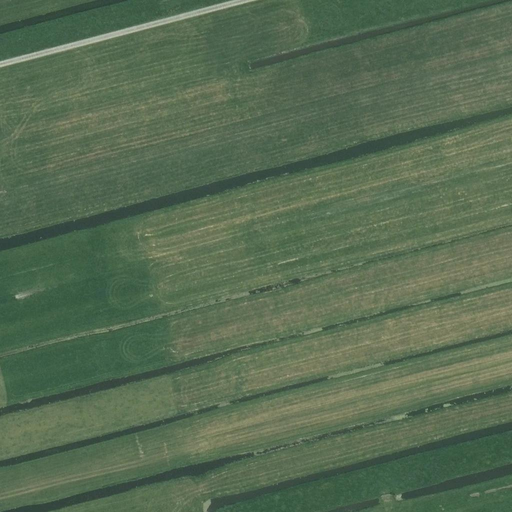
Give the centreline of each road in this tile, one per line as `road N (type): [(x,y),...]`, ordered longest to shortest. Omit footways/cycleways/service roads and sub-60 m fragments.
road 1 (track): [(0,493),(511,365)]
road 2 (track): [(0,64),(248,0)]
